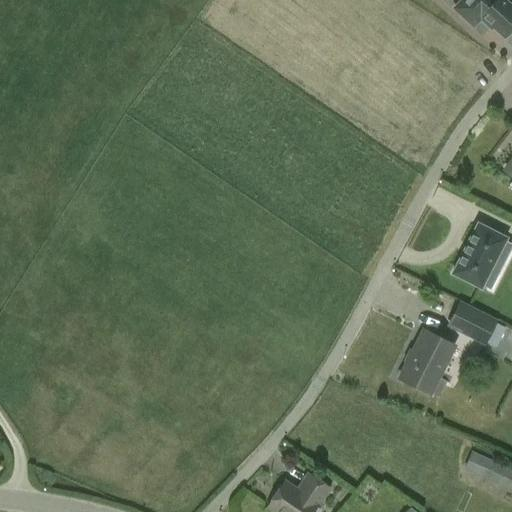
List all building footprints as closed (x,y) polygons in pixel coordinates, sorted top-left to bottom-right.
[(462,0),(454,9),(473,27),(480,19),(490,29),(492,27),(504,37),(511,28),(511,8),(502,0),(462,0)] [(477,224),(451,274),(480,288),(489,271),(496,275),(511,246),(504,242),(505,239),(477,224)] [(447,324),(483,343),(494,322),(458,303),(447,324)] [(430,395),(455,346),(422,330),(398,379),(430,395)] [(511,469),(472,452),(463,470),(511,491),(511,469)] [(271,511),(312,511),(328,488),(307,474),(296,489),(284,481),(266,508),(271,511)]
